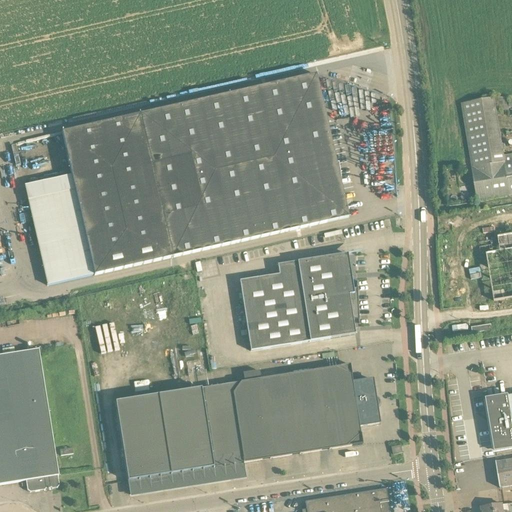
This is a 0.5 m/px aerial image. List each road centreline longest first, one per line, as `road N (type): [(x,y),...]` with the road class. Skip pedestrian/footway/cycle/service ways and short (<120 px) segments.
road 1 (tertiary): [(434,471),(419,165),(395,0)]
road 2 (unclassified): [(175,511),(434,471)]
